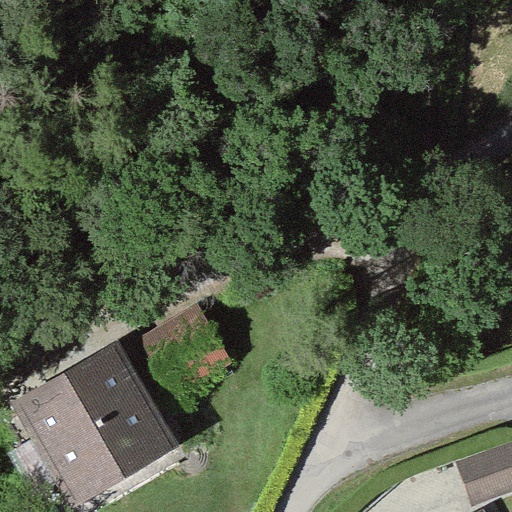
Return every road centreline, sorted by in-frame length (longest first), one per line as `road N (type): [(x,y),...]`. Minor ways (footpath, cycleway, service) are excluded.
road 1 (residential): [(321,455),(432,189)]
road 2 (residential): [(321,455),(511,389)]
